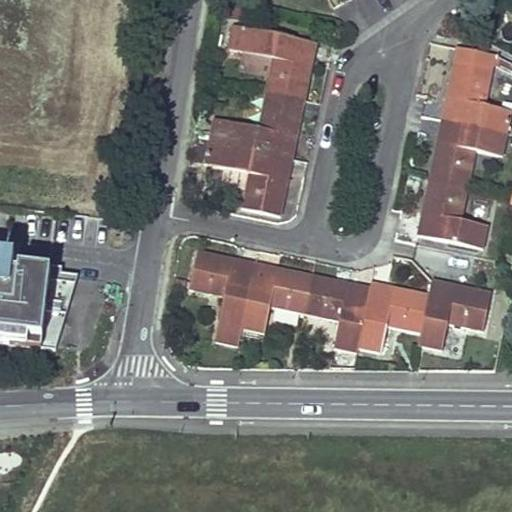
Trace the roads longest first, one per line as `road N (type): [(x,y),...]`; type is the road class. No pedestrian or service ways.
road 1 (tertiary): [(130,401),(511,405)]
road 2 (residential): [(409,23),(368,231),(345,252),(309,245)]
road 3 (residential): [(409,23),(345,69),(309,245)]
road 4 (unclassified): [(157,211),(191,0)]
road 5 (unclassified): [(130,401),(157,211)]
road 6 (residential): [(309,245),(157,211)]
road 7 (tertiary): [(0,407),(130,401)]
